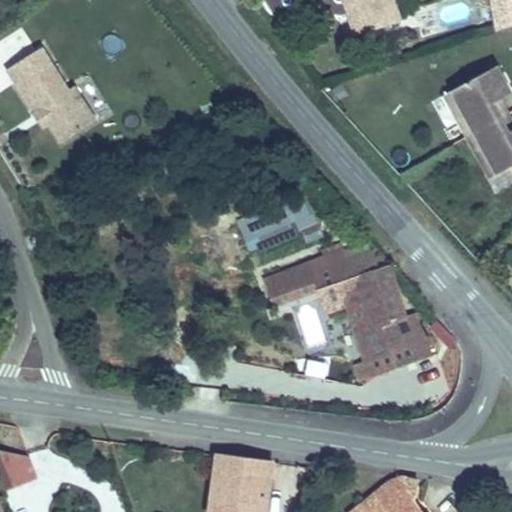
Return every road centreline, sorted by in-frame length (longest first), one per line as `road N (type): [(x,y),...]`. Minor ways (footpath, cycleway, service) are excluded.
road 1 (tertiary): [(493,334),(210,0)]
road 2 (residential): [(30,401),(420,459)]
road 3 (residential): [(30,401),(31,305),(0,215)]
road 4 (unclassified): [(493,334),(481,408),(420,459)]
